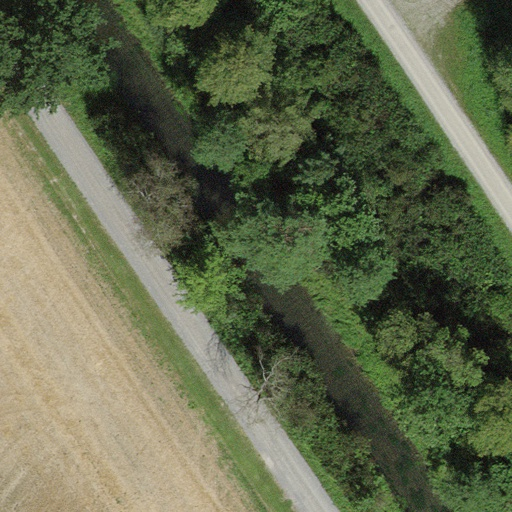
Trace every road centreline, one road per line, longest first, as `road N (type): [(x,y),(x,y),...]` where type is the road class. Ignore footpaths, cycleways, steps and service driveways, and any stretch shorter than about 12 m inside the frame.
road 1 (track): [(300,511),(0,61)]
road 2 (track): [(397,0),(511,171)]
